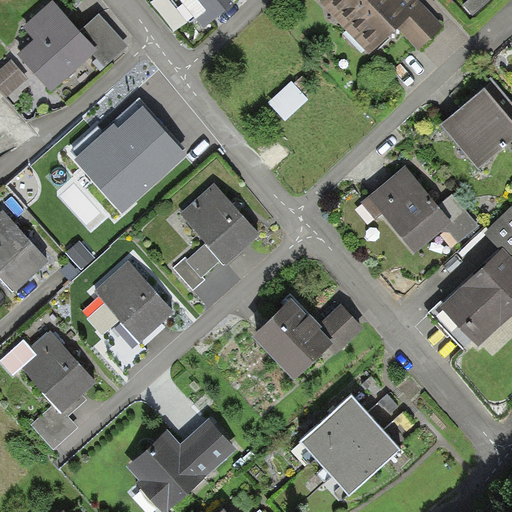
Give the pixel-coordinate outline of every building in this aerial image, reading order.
[(174,0),(199,30),(234,3),(231,0),(174,0)] [(415,0),(327,0),(322,5),(370,57),(399,30),(419,51),(442,29),(415,0)] [(468,0),(463,5),(472,15),(490,0),(468,0)] [(17,56),(50,93),(93,55),(105,69),(129,48),(100,16),(78,35),(50,3),(22,28),(34,41),(17,56)] [(29,79),(12,60),(0,70),(0,89),(7,98),(29,79)] [(292,82),(269,103),(286,121),(308,100),(305,97),(315,89),(303,76),(294,85),(292,82)] [(485,92),(442,127),(478,170),(511,141),(511,125),(491,99),(485,92)] [(141,99),(75,158),(122,212),(189,153),(141,99)] [(406,167),(362,201),(377,219),(384,214),(415,253),(442,231),(451,232),(458,242),(477,227),(453,196),(438,207),(406,167)] [(216,185),(181,214),(207,246),(188,262),(185,259),(175,268),(193,289),(203,280),(200,277),(221,259),(226,265),(260,237),(241,215),(216,185)] [(3,209),(0,211),(0,275),(15,292),(50,261),(26,235),(3,209)] [(442,302),(432,312),(466,349),(473,342),(478,347),(511,316),(511,210),(487,234),(503,252),(445,306),(442,302)] [(129,261),(95,290),(108,305),(90,320),(103,336),(120,321),(141,345),(176,315),(151,286),(129,261)] [(294,302),(254,339),(296,384),(329,353),(334,359),(366,329),(343,305),(319,328),(312,321),(294,302)] [(37,356),(21,369),(53,406),(33,423),(56,449),(78,429),(68,417),(86,401),(82,396),(97,383),(72,356),(51,331),(30,349),(37,356)] [(372,377),(362,385),(367,390),(369,389),(375,395),(382,388),(372,377)] [(352,395),(302,440),(350,494),(400,449),(385,432),(369,414),(364,409),(352,395)] [(389,395),(379,404),(384,409),(386,407),(392,413),(399,407),(389,395)] [(404,413),(395,422),(399,427),(401,425),(407,432),(414,425),(404,413)] [(128,467),(140,481),(137,484),(161,511),(169,511),(239,450),(210,419),(181,445),(169,431),(128,467)]
